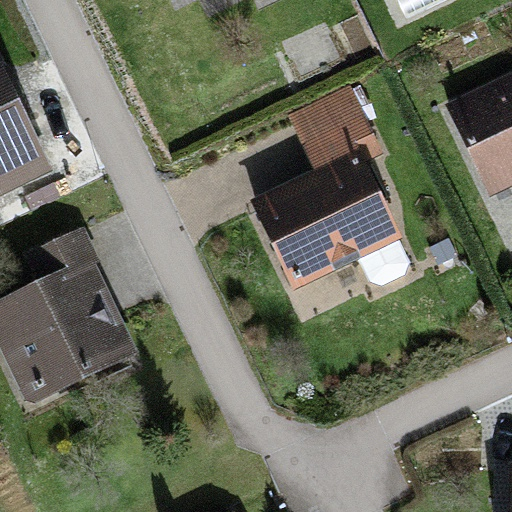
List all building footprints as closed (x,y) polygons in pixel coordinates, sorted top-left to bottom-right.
[(511,81),(448,113),(486,192),(511,179),(511,81)] [(0,194),(38,175),(0,101),(0,194)] [(304,155),(316,180),(346,166),(369,155),(357,130),(304,155)] [(316,180),(249,213),(286,290),(383,244),(346,166),(316,180)] [(31,293),(0,308),(0,368),(21,411),(125,361),(68,244),(18,268),(31,293)]
